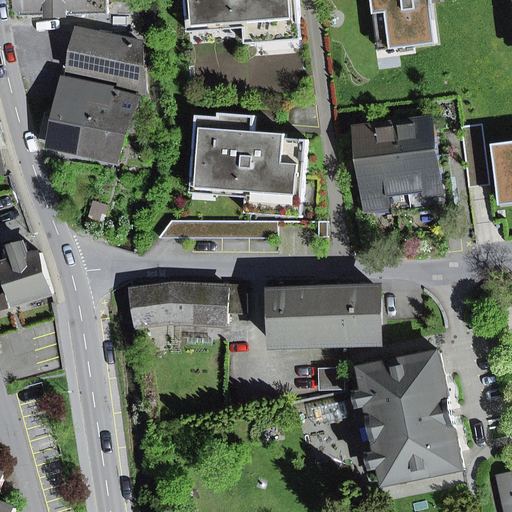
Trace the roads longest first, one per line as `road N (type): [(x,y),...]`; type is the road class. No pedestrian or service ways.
road 1 (residential): [(68,265),(511,264)]
road 2 (secondary): [(68,265),(110,511)]
road 3 (secondary): [(0,42),(32,169),(68,265)]
